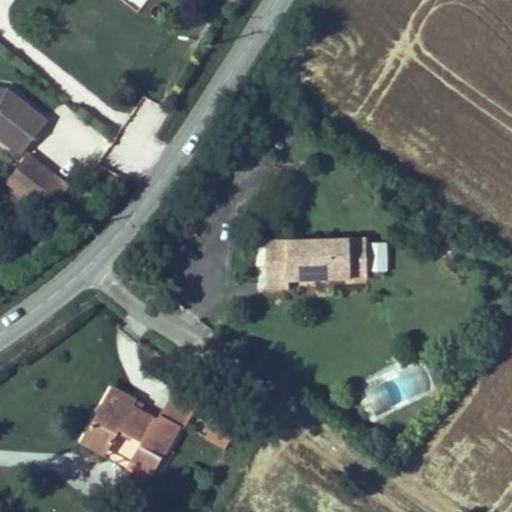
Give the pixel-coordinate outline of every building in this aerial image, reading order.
[(49,127),(9,95),(0,92),(0,142),(22,160),(49,127)] [(34,207),(56,180),(30,160),(8,187),(34,207)] [(276,274),(354,268),(352,227),(251,235),(253,262),(275,261),(276,274)] [(371,272),(389,272),(388,241),(370,242),(371,272)] [(276,281),(276,274),(275,261),(253,262),(255,283),(276,281)] [(149,477),(193,402),(173,389),(157,419),(131,402),(135,397),(113,383),(82,437),(104,452),(118,429),(140,442),(126,464),(149,477)]
